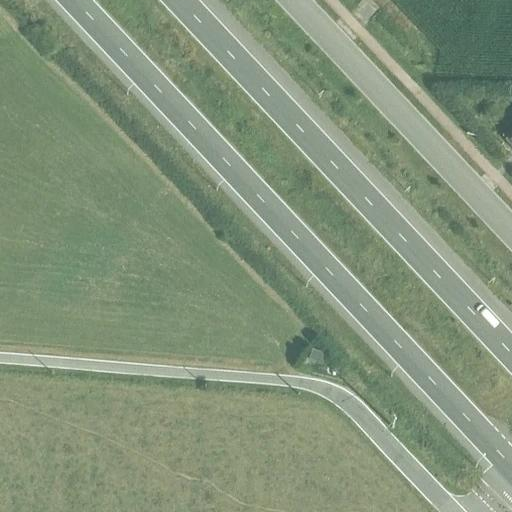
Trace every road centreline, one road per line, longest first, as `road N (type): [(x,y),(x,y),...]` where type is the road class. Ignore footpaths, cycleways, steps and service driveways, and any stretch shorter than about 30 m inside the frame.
road 1 (trunk): [(73,0),(511,466)]
road 2 (unclassified): [(454,511),(325,386),(0,358)]
road 3 (trunk): [(511,352),(178,0)]
road 4 (unclassified): [(511,232),(294,0)]
